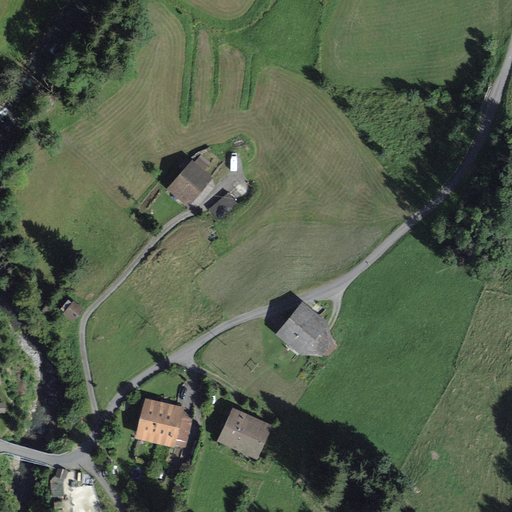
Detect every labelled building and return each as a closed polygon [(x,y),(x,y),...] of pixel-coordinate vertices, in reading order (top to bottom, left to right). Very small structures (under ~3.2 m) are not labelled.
[(208,164),(201,158),(196,165),(192,162),(169,190),(188,204),(209,178),(202,172),(208,164)] [(227,189),(210,207),(222,218),(239,201),(227,189)] [(84,310),(73,302),(65,313),(75,321),(84,310)] [(277,334),(302,355),(305,351),(324,357),(334,344),(325,327),(328,324),(303,303),(277,334)] [(162,407),(145,403),(137,438),(174,447),(175,441),(186,444),(191,423),(179,421),(182,411),(162,407)] [(271,427),(235,410),(221,439),(257,457),(271,427)]
